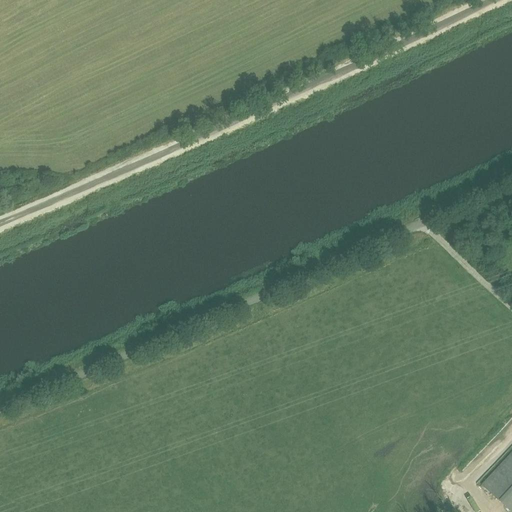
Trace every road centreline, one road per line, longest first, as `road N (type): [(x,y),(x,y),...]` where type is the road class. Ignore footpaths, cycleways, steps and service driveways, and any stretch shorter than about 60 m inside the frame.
road 1 (track): [(498,0),(0,222)]
road 2 (unclassified): [(0,406),(424,219)]
road 3 (track): [(511,304),(424,219)]
